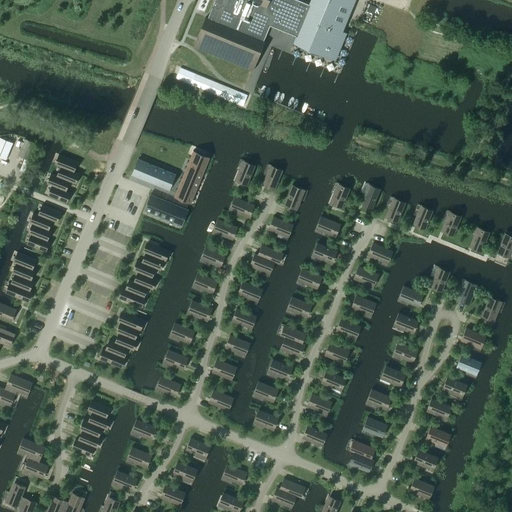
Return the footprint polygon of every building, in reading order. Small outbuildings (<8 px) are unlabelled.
[(198,42),(196,48),(251,70),(263,41),(269,27),(270,25),(297,36),(295,41),(331,55),(341,31),(347,17),(353,0),(311,0),(310,4),(301,0),(214,0),(207,19),(199,39),(198,42)] [(195,74),(190,85),(198,88),(200,84),(214,90),(213,94),(235,103),(240,93),(195,74)] [(0,157),(6,160),(13,143),(0,137),(0,157)] [(25,139),(18,156),(29,161),(36,144),(25,139)] [(186,167),(203,174),(210,157),(193,151),(186,167)] [(56,165),(62,167),(73,172),(77,162),(60,155),(56,165)] [(131,175),(139,178),(146,162),(138,158),(131,175)] [(153,165),(146,162),(139,178),(146,181),(153,165)] [(239,177),(237,182),(238,183),(247,186),(255,168),(245,163),(242,172),(239,171),(237,176),(239,177)] [(154,185),(161,168),(153,165),(146,181),(154,185)] [(79,174),(73,172),(62,167),(58,177),(69,181),(69,182),(74,184),(79,174)] [(203,174),(186,167),(183,174),(200,181),(203,174)] [(154,185),(161,188),(168,171),(161,168),(154,185)] [(266,176),(264,180),(264,181),(267,182),(265,187),(275,191),(280,178),(282,172),(273,168),(269,177),(266,176)] [(168,171),(161,188),(169,191),(176,174),(168,171)] [(53,175),(52,174),(48,184),(53,186),(65,191),(69,182),(69,181),(58,177),(53,175)] [(183,174),(180,182),(197,189),(200,181),(183,174)] [(194,196),(197,189),(180,182),(177,190),(194,196)] [(70,193),(65,191),(53,186),(49,196),(66,203),(70,193)] [(333,194),(331,199),(334,200),(332,205),(342,209),(347,197),(349,191),(340,186),(336,195),(333,194)] [(294,209),(296,204),(299,205),(301,200),(298,199),(301,191),(292,187),(284,205),(294,209)] [(367,195),(364,194),(362,199),(365,200),(362,205),(372,209),(373,207),(380,191),(370,187),(367,195)] [(194,196),(177,190),(174,197),(191,204),(194,196)] [(151,214),(158,197),(150,194),(144,211),(151,214)] [(159,217),(166,200),(158,197),(151,214),(159,217)] [(236,197),(232,207),(250,215),(254,205),(236,197)] [(166,200),(159,217),(166,220),(173,203),(166,200)] [(387,213),(390,214),(388,219),(397,223),(405,206),(405,204),(395,200),(392,209),(389,208),(387,212),(387,213)] [(173,203),(166,220),(174,223),(181,206),(173,203)] [(60,213),(43,206),(39,215),(51,220),(51,221),(56,223),(60,213)] [(174,223),(181,226),(187,212),(188,209),(181,206),(174,223)] [(425,231),(430,218),(433,212),(423,208),(419,217),(417,216),(414,221),(417,222),(415,227),(425,231)] [(39,215),(35,213),(31,223),(33,224),(48,230),(51,221),(51,220),(39,215)] [(451,214),(448,223),(445,222),(443,227),(446,228),(443,233),(453,237),(458,225),(461,218),(451,214)] [(269,226),(286,234),(288,234),(292,224),(273,217),(269,226)] [(325,233),(330,235),(332,232),(337,235),(341,225),(322,217),(318,227),(327,230),(325,233)] [(238,227),(221,220),(219,220),(215,229),(217,230),(232,237),(234,237),(238,227)] [(33,224),(29,234),(32,235),(46,241),(50,231),(48,230),(33,224)] [(473,237),(471,242),(474,243),(472,248),(482,253),(489,234),(480,230),(479,230),(476,238),(473,237)] [(511,250),(511,247),(510,247),(511,242),(511,237),(504,234),(502,239),(496,253),(506,257),(508,252),(511,253),(511,250)] [(28,245),(36,248),(45,252),(49,242),(46,241),(32,235),(29,242),(28,245)] [(143,252),(146,253),(163,260),(164,261),(168,251),(156,246),(147,242),(143,252)] [(337,251),(321,245),(319,243),(314,253),(315,253),(323,257),(322,259),(327,262),(328,259),(333,261),(337,251)] [(378,257),(387,260),(391,250),(373,243),(368,252),(374,255),(372,257),(377,259),(378,257)] [(273,261),(278,263),(282,253),(278,251),(263,245),(259,255),(273,261)] [(220,264),(221,264),(226,255),(207,247),(203,257),(216,262),(220,264)] [(14,263),(17,264),(31,270),(31,269),(35,260),(32,258),(18,253),(14,263)] [(159,270),(163,260),(146,253),(142,262),(142,263),(154,268),(159,270)] [(259,255),(255,253),(251,263),(256,265),(255,268),(260,270),(261,267),(269,270),(273,261),(259,255)] [(142,263),(142,262),(137,261),(133,271),(138,272),(150,277),(154,268),(142,263)] [(34,270),(31,269),(31,270),(17,264),(13,274),(16,275),(30,280),(34,270)] [(358,266),(354,276),(373,283),(377,273),(358,266)] [(308,282),(318,286),(322,276),(304,269),(299,278),(308,282)] [(436,277),(433,276),(431,281),(434,282),(432,288),(441,292),(448,276),(449,273),(439,269),(436,277)] [(151,289),(155,279),(150,277),(138,272),(134,282),(146,287),(151,289)] [(195,283),(212,290),(214,291),(218,281),(199,273),(195,283)] [(29,291),(33,281),(30,280),(16,275),(12,284),(29,291)] [(142,297),(142,296),(146,287),(134,282),(129,280),(126,290),(125,290),(142,297)] [(242,296),(247,298),(249,295),(257,299),(261,289),(258,288),(243,281),(238,291),(244,293),(242,296)] [(474,293),(477,287),(467,282),(459,301),(469,305),(474,293)] [(12,284),(10,283),(6,293),(19,298),(27,302),(31,292),(29,291),(12,284)] [(412,289),(405,286),(401,296),(418,303),(419,304),(423,294),(412,289)] [(144,297),(142,296),(142,297),(125,290),(126,290),(123,288),(119,298),(133,304),(140,307),(141,304),(144,297)] [(355,295),(352,305),(370,312),(374,302),(355,295)] [(293,297),(289,306),(307,314),(312,304),(293,297)] [(489,320),(490,321),(492,316),(495,317),(497,312),(495,311),(498,302),(488,298),(481,317),(489,320)] [(212,309),(194,301),(190,311),(198,314),(197,317),(202,319),(203,316),(207,318),(208,319),(212,309)] [(16,309),(14,309),(0,302),(0,313),(12,319),(16,309)] [(241,325),(243,322),(250,325),(251,326),(255,316),(254,316),(237,308),(232,318),(238,320),(236,323),(241,325)] [(118,322),(121,323),(137,330),(139,330),(143,320),(130,315),(122,312),(118,322)] [(408,331),(409,328),(414,331),(418,321),(402,314),(400,313),(396,323),(404,326),(403,329),(408,331)] [(359,325),(356,324),(340,318),(336,327),(341,330),(340,332),(345,334),(346,332),(354,335),(355,335),(359,325)] [(134,339),(137,330),(121,323),(117,333),(119,334),(119,333),(134,339)] [(195,331),(176,323),(172,333),(189,340),(191,341),(195,331)] [(300,342),(304,332),(285,325),(281,335),(286,336),(300,342)] [(466,327),(462,337),(467,339),(466,342),(471,344),(472,341),(480,345),(484,335),(466,327)] [(0,342),(10,346),(13,337),(10,335),(11,332),(5,330),(3,333),(0,331),(0,342)] [(119,333),(119,334),(115,343),(126,348),(132,350),(136,340),(134,339),(119,333)] [(230,335),(226,345),(244,353),(249,343),(248,343),(230,335)] [(286,337),(282,346),(291,350),(290,352),(295,354),(296,352),(301,354),(305,344),(300,342),(286,336),(286,337)] [(115,343),(110,341),(106,350),(122,357),(123,357),(126,348),(115,343)] [(344,359),(348,350),(329,342),(325,352),(344,359)] [(395,352),(414,360),(418,350),(399,342),(395,352)] [(99,359),(120,368),(124,358),(123,357),(122,357),(106,350),(103,349),(99,359)] [(183,367),(184,368),(189,358),(170,350),(166,360),(183,367)] [(461,354),(457,364),(462,366),(461,369),(466,371),(467,368),(476,372),(480,362),(461,354)] [(231,377),(235,367),(234,367),(216,359),(212,369),(227,375),(231,377)] [(277,375),(282,377),(283,375),(288,377),(293,367),(274,359),(270,369),(278,373),(277,375)] [(405,374),(387,366),(383,376),(391,379),(390,382),(395,384),(396,382),(401,384),(405,374)] [(340,387),(344,377),(326,370),(322,379),(327,381),(325,384),(330,386),(332,384),(340,387)] [(16,387),(27,392),(31,382),(13,374),(8,384),(9,384),(7,390),(0,386),(0,398),(10,402),(14,392),(13,392),(16,387)] [(157,385),(159,386),(174,392),(175,393),(179,383),(163,376),(161,375),(157,385)] [(452,393),(453,390),(461,394),(466,384),(447,376),(443,386),(448,388),(447,391),(452,393)] [(260,381),(255,391),(274,399),(278,389),(263,383),(260,381)] [(391,397),(377,391),(373,389),(369,399),(371,400),(386,406),(387,407),(391,397)] [(232,398),(222,393),(213,390),(209,399),(226,407),(228,407),(232,398)] [(312,393),(308,403),(326,411),(330,401),(312,393)] [(436,415),(437,412),(446,416),(450,406),(431,398),(427,408),(432,410),(431,413),(436,415)] [(105,417),(109,407),(92,400),(88,410),(92,412),(105,417)] [(262,411),(260,410),(256,419),(264,423),(263,426),(268,428),(269,425),(274,427),(278,417),(262,411)] [(101,427),(105,429),(109,419),(105,417),(92,412),(88,421),(88,422),(101,427)] [(369,417),(365,427),(383,435),(387,425),(369,417)] [(97,436),(101,427),(88,422),(88,421),(84,419),(80,429),(82,431),(82,430),(97,436)] [(138,419),(137,419),(133,429),(134,429),(142,432),(141,435),(146,437),(147,434),(152,437),(156,427),(138,419)] [(307,425),(303,435),(308,437),(307,439),(312,441),(313,439),(321,442),(325,433),(325,432),(307,425)] [(430,426),(426,436),(431,438),(430,441),(435,443),(436,440),(445,444),(449,434),(430,426)] [(93,446),(95,447),(99,437),(97,436),(82,430),(82,431),(79,440),(78,440),(93,446)] [(190,437),(186,447),(187,448),(191,449),(190,452),(195,454),(196,451),(202,454),(204,455),(208,445),(207,445),(190,437)] [(20,448),(24,450),(32,453),(30,458),(29,458),(25,468),(44,475),(48,465),(39,462),(36,461),(39,456),(43,446),(30,441),(24,438),(20,448)] [(78,440),(79,440),(76,439),(72,449),(89,456),(93,446),(78,440)] [(351,450),(355,452),(369,457),(373,448),(355,440),(351,450)] [(129,456),(148,464),(152,454),(133,447),(129,456)] [(418,449),(414,459),(419,461),(418,464),(423,466),(424,463),(432,467),(437,457),(418,449)] [(364,470),(365,467),(370,469),(374,459),(369,457),(355,452),(355,453),(351,462),(360,465),(359,468),(364,470)] [(173,470),(178,473),(176,475),(181,477),(183,475),(191,478),(195,468),(177,461),(173,470)] [(225,475),(243,482),(247,472),(229,465),(228,465),(224,474),(225,475)] [(122,486),(127,488),(128,486),(132,487),(133,488),(137,478),(119,470),(118,470),(114,480),(115,480),(123,484),(122,486)] [(294,494),(299,496),(303,486),(284,478),(280,488),(294,494)] [(428,495),(433,486),(430,485),(414,478),(410,488),(426,494),(428,495)] [(33,511),(36,504),(26,500),(26,501),(21,499),(22,497),(26,487),(16,483),(12,493),(8,502),(18,506),(18,505),(23,508),(21,511),(33,511)] [(165,484),(161,494),(166,496),(165,499),(170,501),(171,498),(180,501),(184,492),(183,491),(165,484)] [(277,498),(276,501),(281,503),(282,500),(291,504),(294,494),(280,488),(276,486),(272,496),(277,498)] [(75,511),(81,497),(80,496),(71,492),(68,502),(67,504),(62,502),(52,497),(45,511),(57,511),(59,509),(64,511),(65,511),(75,511)] [(233,511),(234,508),(239,510),(243,501),(225,493),(224,493),(220,503),(221,503),(229,506),(228,509),(233,511)] [(115,511),(120,501),(110,497),(108,502),(105,501),(103,506),(104,506),(106,507),(104,511),(115,511)] [(329,502),(326,501),(324,506),(327,507),(324,511),(336,511),(341,501),(331,497),(329,502)]
